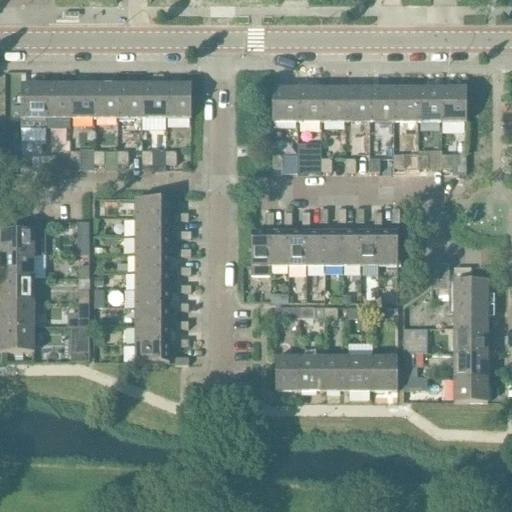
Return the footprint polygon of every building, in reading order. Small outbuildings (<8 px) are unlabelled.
[(45,132),(45,122),(45,121),(45,87),(20,87),(20,132),(45,132)] [(69,122),(69,87),(45,87),(45,121),(45,122),(69,122)] [(93,122),(93,87),(69,87),(69,122),(93,122)] [(117,122),(117,87),(93,87),(93,122),(117,122)] [(141,122),(141,87),(117,87),(117,122),(141,122)] [(141,87),(141,122),(165,122),(165,87),(141,87)] [(165,87),(165,122),(191,122),(191,87),(165,87)] [(271,91),(271,126),(296,126),(296,91),(271,91)] [(320,126),(320,91),(296,91),(296,126),(320,126)] [(320,91),(320,126),(344,126),(344,91),(320,91)] [(368,126),(368,91),(344,91),(344,126),(368,126)] [(392,126),(392,91),(368,91),(368,126),(392,126)] [(392,91),(392,126),(416,126),(416,91),(392,91)] [(440,126),(440,91),(416,91),(416,126),(440,126)] [(440,91),(440,126),(465,126),(465,91),(440,91)] [(69,154),(69,168),(80,168),(80,154),(69,154)] [(93,154),(93,168),(104,168),(104,154),(93,154)] [(117,154),(117,168),(128,168),(128,154),(117,154)] [(152,154),(141,154),(141,168),(152,168),(152,154)] [(165,154),(165,168),(176,167),(176,154),(165,154)] [(18,158),(8,159),(9,174),(18,174),(18,158)] [(20,158),(20,171),(31,172),(31,158),(20,158)] [(45,158),(45,172),(56,172),(56,159),(45,158)] [(282,158),(271,158),(271,171),(282,171),(282,158)] [(296,158),(296,171),(307,171),(307,158),(296,158)] [(403,158),(393,158),(393,171),(403,171),(403,158)] [(427,158),(416,158),(417,171),(427,171),(427,158)] [(441,158),(440,158),(441,171),(451,171),(451,158),(441,158)] [(320,161),(320,175),(331,175),(331,161),(320,161)] [(344,162),(344,175),(355,175),(355,162),(344,162)] [(368,162),(368,175),(379,175),(379,162),(368,162)] [(168,202),(133,202),(133,221),(168,221),(168,202)] [(319,212),(319,225),(328,225),(328,212),(319,212)] [(337,225),(345,225),(346,212),(337,212),(337,225)] [(355,212),(355,225),(363,225),(364,212),(355,212)] [(399,212),(391,212),(391,225),(399,226),(399,212)] [(373,215),(373,229),(381,229),(381,216),(373,215)] [(265,216),(265,229),(274,229),(274,216),(265,216)] [(283,216),(283,229),(291,229),(291,216),(283,216)] [(301,216),(301,229),(309,229),(309,216),(301,216)] [(168,221),(133,221),(133,239),(168,239),(168,221)] [(22,233),(0,232),(0,257),(34,258),(45,258),(45,234),(45,233),(40,233),(22,233)] [(251,235),(251,269),(251,279),(270,279),(270,270),(269,235),(251,235)] [(288,270),(288,249),(287,235),(269,235),(270,270),(288,270)] [(305,270),(305,249),(305,235),(287,235),(288,249),(288,270),(305,270)] [(324,270),(323,249),(323,235),(305,235),(305,249),(305,270),(324,270)] [(342,270),(341,249),(341,235),(323,235),(323,249),(324,270),(342,270)] [(341,235),(341,249),(342,270),(360,270),(359,235),(341,235)] [(377,270),(377,249),(377,235),(359,235),(360,270),(377,270)] [(377,235),(377,249),(377,270),(397,270),(397,235),(377,235)] [(133,257),(168,257),(168,239),(133,239),(133,257)] [(78,258),(89,258),(89,244),(78,244),(78,258)] [(0,281),(34,282),(34,258),(0,257),(0,281)] [(168,257),(133,257),(133,275),(168,275),(168,257)] [(449,266),(432,266),(432,291),(453,291),(453,332),(487,332),(487,283),(470,283),(471,271),(453,271),(453,277),(449,277),(449,266)] [(78,268),(78,282),(89,282),(89,268),(78,268)] [(168,275),(133,275),(133,293),(168,293),(168,275)] [(103,280),(94,280),(94,288),(103,288),(103,280)] [(0,306),(34,306),(34,282),(0,281),(0,306)] [(78,293),(78,306),(89,306),(89,293),(78,293)] [(94,293),(94,311),(104,311),(104,293),(94,293)] [(168,293),(133,293),(133,311),(168,311),(168,293)] [(342,298),(342,306),(350,306),(350,298),(342,298)] [(0,329),(34,330),(34,306),(0,306),(0,329)] [(174,306),(174,314),(188,314),(188,306),(174,306)] [(168,311),(133,311),(133,329),(168,329),(168,311)] [(288,311),(274,311),(274,321),(299,322),(299,311),(288,311)] [(299,311),(299,322),(313,322),(313,311),(299,311)] [(323,311),(323,322),(337,322),(337,311),(323,311)] [(348,311),(348,322),(361,322),(361,311),(348,311)] [(371,311),(371,322),(385,322),(385,311),(371,311)] [(78,316),(78,330),(89,330),(89,316),(78,316)] [(0,355),(34,355),(34,330),(0,329),(0,355)] [(168,329),(133,329),(133,347),(168,347),(168,329)] [(78,330),(70,330),(70,355),(89,355),(89,330),(78,330)] [(403,332),(403,343),(416,343),(416,332),(403,332)] [(453,356),(487,357),(487,332),(453,332),(453,356)] [(168,347),(133,347),(133,366),(168,366),(168,347)] [(413,356),(402,356),(403,370),(413,370),(413,367),(413,356)] [(453,380),(487,381),(487,357),(453,356),(453,380)] [(300,394),(300,359),(274,359),(274,394),(300,394)] [(324,394),(324,359),(300,359),(300,394),(324,394)] [(324,359),(324,394),(348,394),(348,359),(324,359)] [(372,394),(372,359),(348,359),(348,394),(372,394)] [(397,394),(397,359),(372,359),(372,394),(397,394)] [(413,380),(402,380),(403,394),(413,394),(413,389),(413,380)] [(453,406),(487,406),(487,381),(453,380),(453,406)]
